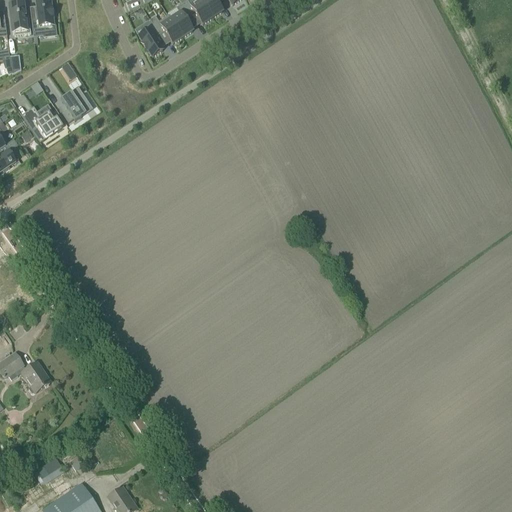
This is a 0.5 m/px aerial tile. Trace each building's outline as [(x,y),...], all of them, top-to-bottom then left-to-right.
[(222,14),(214,1),(215,0),(199,0),(198,1),(200,3),(200,2),(212,20),(222,14)] [(53,28),(52,19),(54,19),(53,12),(51,12),(50,4),(48,4),(48,2),(38,4),(38,5),(36,6),(38,23),(31,23),(33,39),(44,38),(43,29),(53,28)] [(212,20),(200,2),(200,3),(191,8),(187,2),(181,6),(189,18),(194,14),(202,27),(212,20)] [(175,10),(167,15),(168,17),(171,21),(170,22),(182,40),(192,33),(184,21),(189,18),(181,6),(175,10)] [(23,7),(9,9),(12,36),(14,36),(14,38),(24,36),(24,37),(30,36),(28,18),(28,20),(24,21),(23,7)] [(141,10),(131,16),(136,24),(145,18),(141,10)] [(182,40),(170,22),(171,21),(168,17),(158,24),(155,18),(149,22),(151,26),(151,25),(159,37),(164,34),(172,46),(182,40)] [(162,53),(154,40),(159,37),(151,25),(151,26),(146,29),(148,33),(138,39),(142,45),(141,46),(147,55),(148,54),(152,60),(162,53)] [(8,53),(0,55),(1,63),(9,62),(9,59),(8,53)] [(19,58),(9,59),(9,62),(12,77),(21,73),(19,58)] [(67,66),(61,70),(70,82),(76,78),(67,66)] [(37,85),(30,90),(35,98),(42,93),(37,85)] [(60,110),(58,111),(68,125),(73,122),(74,124),(81,119),(79,117),(83,115),(86,113),(87,112),(90,109),(88,106),(82,96),(82,95),(80,96),(75,100),(71,94),(63,99),(65,102),(62,103),(61,104),(64,107),(63,107),(60,110)] [(21,117),(21,118),(39,145),(43,142),(43,141),(56,132),(54,129),(52,127),(56,124),(58,123),(51,113),(40,120),(36,114),(35,112),(23,120),(22,118),(21,117)] [(29,134),(21,139),(24,144),(32,139),(29,134)] [(0,159),(0,174),(18,162),(11,152),(17,148),(13,143),(13,142),(11,143),(8,145),(3,148),(4,149),(0,151),(0,158),(0,159)] [(49,386),(41,374),(42,373),(36,365),(26,373),(22,368),(23,367),(15,356),(0,365),(0,375),(4,380),(18,371),(21,375),(21,376),(30,389),(29,391),(32,396),(35,396),(49,386)] [(88,440),(79,446),(84,455),(93,449),(88,440)] [(46,485),(67,474),(59,460),(38,471),(46,485)] [(99,511),(81,486),(42,511),(99,511)] [(135,511),(136,511),(122,490),(108,500),(116,511),(135,511)]
